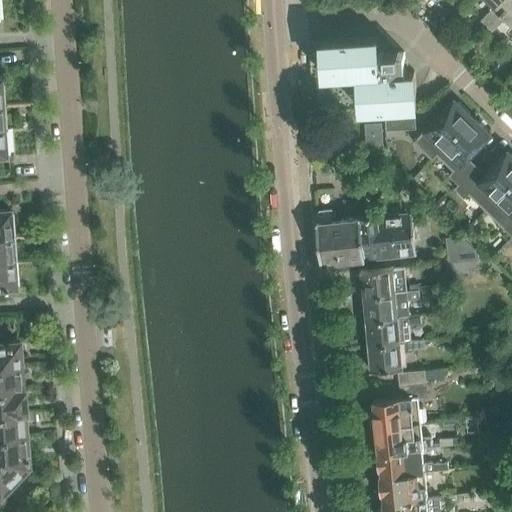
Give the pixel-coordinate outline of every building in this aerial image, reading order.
[(410,0),(403,0),(402,1),(404,2),(415,13),(420,9),(410,0)] [(492,10),(482,19),(487,25),(511,0),(491,0),(497,5),(492,10)] [(511,0),(487,25),(492,31),(502,20),(506,16),(511,21),(511,0)] [(322,40),(309,41),(314,112),(362,109),(384,108),(385,108),(417,106),(417,105),(417,104),(416,90),(416,89),(415,77),(415,71),(412,71),(406,72),(404,52),(398,52),(384,53),(378,54),(377,36),(322,40)] [(455,99),(414,141),(432,159),(473,116),(455,99)] [(416,115),(385,117),(386,130),(416,128),(416,115)] [(473,116),(432,159),(433,159),(437,155),(453,171),(449,175),(458,184),(454,188),(454,189),(477,165),(468,157),(491,133),(473,116)] [(382,122),(365,123),(367,154),(384,153),(382,122)] [(477,165),(454,189),(464,198),(468,194),(485,210),(511,182),(511,153),(508,150),(486,174),(477,165)] [(511,182),(485,210),(511,236),(511,235),(511,182)] [(318,221),(317,221),(318,233),(322,263),(340,261),(365,258),(360,217),(336,220),(335,212),(331,209),(320,210),(318,213),(318,221)] [(0,235),(14,235),(12,211),(8,211),(8,210),(0,210),(0,235)] [(410,212),(360,217),(365,258),(415,253),(412,233),(410,212)] [(0,261),(16,260),(15,241),(14,236),(14,235),(0,235),(0,261)] [(0,286),(14,285),(14,283),(18,282),(17,266),(16,261),(16,260),(0,261),(0,286)] [(394,266),(361,269),(363,295),(397,291),(407,290),(404,265),(394,266)] [(450,270),(437,272),(439,287),(451,286),(450,270)] [(397,291),(363,295),(366,319),(399,316),(410,315),(408,299),(420,298),(419,289),(410,290),(407,290),(397,291)] [(399,316),(366,319),(368,344),(402,341),(412,340),(410,324),(423,323),(422,314),(410,315),(399,316)] [(402,341),(368,344),(371,370),(404,367),(403,352),(413,351),(413,349),(425,348),(424,339),(412,340),(402,341)] [(0,365),(0,366),(23,364),(22,358),(21,342),(18,342),(18,341),(0,342),(0,365)] [(497,363),(482,365),(484,377),(493,376),(493,382),(500,390),(504,388),(503,380),(498,381),(497,363)] [(0,389),(2,389),(24,387),(24,386),(24,381),(23,364),(0,366),(0,365),(0,389)] [(438,368),(424,370),(426,381),(440,380),(438,368)] [(424,370),(399,372),(399,376),(400,385),(426,381),(424,370)] [(426,381),(400,385),(402,395),(402,397),(418,395),(428,394),(426,381)] [(0,412),(1,413),(3,410),(23,409),(26,409),(25,403),(24,387),(2,389),(0,389),(0,412)] [(374,410),(370,412),(371,426),(421,422),(418,395),(402,397),(390,398),(373,400),(374,410)] [(0,436),(2,436),(5,434),(24,432),(27,432),(27,426),(26,409),(23,409),(3,410),(1,413),(0,412),(0,436)] [(421,422),(371,426),(373,440),(378,441),(378,445),(379,451),(422,447),(433,446),(432,435),(423,436),(421,422)] [(0,458),(3,461),(7,456),(26,454),(26,449),(29,449),(27,432),(24,432),(5,434),(2,436),(0,436),(0,458)] [(453,437),(440,438),(440,446),(458,444),(457,438),(453,438),(453,437)] [(511,440),(486,443),(488,459),(511,456),(511,440)] [(378,454),(375,457),(375,463),(379,466),(380,466),(380,468),(381,468),(382,475),(381,475),(381,476),(417,473),(424,472),(426,472),(449,469),(448,462),(436,463),(432,461),(423,462),(422,447),(379,451),(379,453),(378,454)] [(0,492),(1,491),(4,493),(13,483),(16,481),(25,471),(23,469),(27,464),(26,454),(7,456),(3,461),(0,458),(0,492)] [(378,478),(375,482),(376,488),(379,491),(383,491),(383,493),(384,501),(384,502),(427,497),(429,497),(426,472),(424,472),(417,473),(381,476),(382,478),(378,478)] [(384,503),(380,507),(380,511),(428,511),(427,498),(427,497),(384,502),(384,503)]
